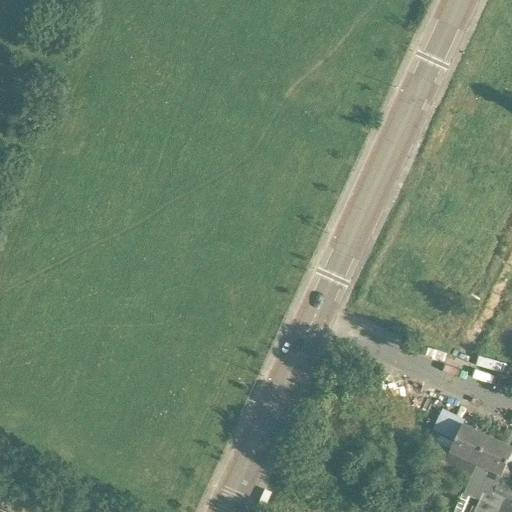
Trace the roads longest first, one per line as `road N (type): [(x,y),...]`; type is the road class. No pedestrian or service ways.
road 1 (unclassified): [(312,321),(458,0)]
road 2 (residential): [(511,405),(312,321)]
road 3 (unclassified): [(227,511),(312,321)]
